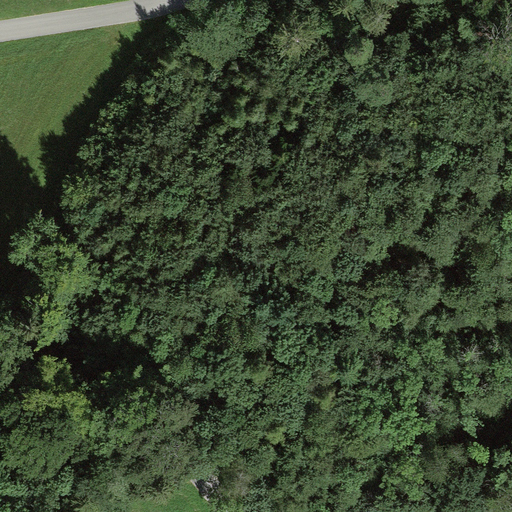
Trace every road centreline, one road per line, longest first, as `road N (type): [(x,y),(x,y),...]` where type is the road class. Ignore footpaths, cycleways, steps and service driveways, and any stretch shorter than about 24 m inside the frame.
road 1 (unclassified): [(0,450),(73,432),(122,436),(196,470),(220,511)]
road 2 (unclassified): [(167,0),(0,30)]
